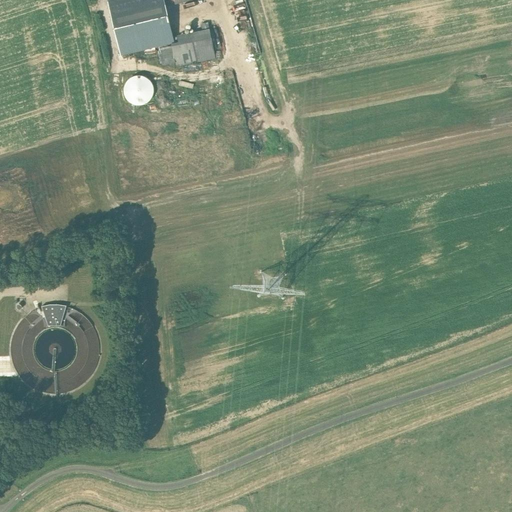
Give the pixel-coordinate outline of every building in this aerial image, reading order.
[(176,67),(216,60),(209,30),(177,37),(178,42),(174,43),(164,0),(119,0),(109,3),(122,57),(172,44),(172,46),(159,49),(162,65),(175,63),(176,67)] [(223,2),(225,11),(236,9),(235,0),(223,2)] [(245,66),(232,68),(233,76),(242,75),(241,71),(246,70),(245,66)] [(141,77),(139,76),(136,76),(134,77),(132,78),(131,79),(129,80),(128,81),(126,83),(125,85),(125,86),(124,88),(124,90),(124,92),(124,93),(125,95),(125,97),(127,99),(128,101),(130,102),(132,104),(134,105),(136,105),(139,105),(140,105),(142,105),(144,104),(146,103),(147,102),(149,101),(150,100),(151,98),(152,96),(153,95),(153,92),(153,90),(153,88),(152,87),(152,85),(151,83),(150,82),(148,80),(147,79),(145,78),(144,78),(142,77),(141,77)] [(240,104),(253,103),(252,88),(240,88),(240,104)] [(48,325),(49,326),(51,326),(56,326),(60,326),(66,306),(57,304),(49,305),(41,306),(48,325)]
